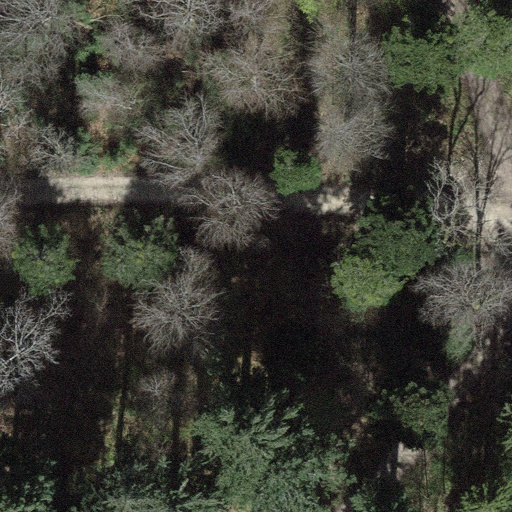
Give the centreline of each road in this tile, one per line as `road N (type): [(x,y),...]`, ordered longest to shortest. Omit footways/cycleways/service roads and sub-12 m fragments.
road 1 (track): [(0,216),(165,204),(393,225),(511,209)]
road 2 (track): [(511,292),(485,344),(349,511)]
